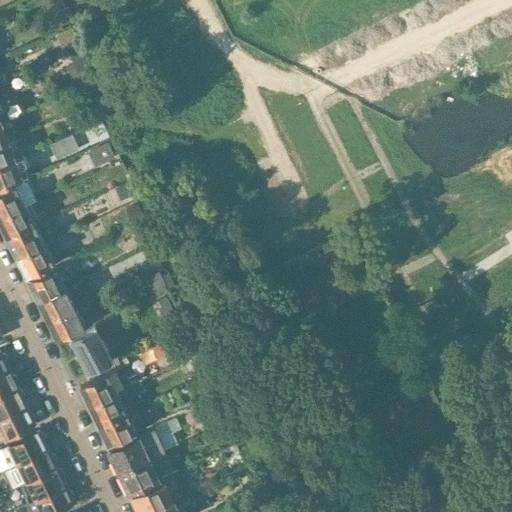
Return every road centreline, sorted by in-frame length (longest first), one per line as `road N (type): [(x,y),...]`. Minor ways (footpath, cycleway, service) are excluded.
road 1 (residential): [(434,347),(311,86),(498,0)]
road 2 (residential): [(114,511),(0,272)]
